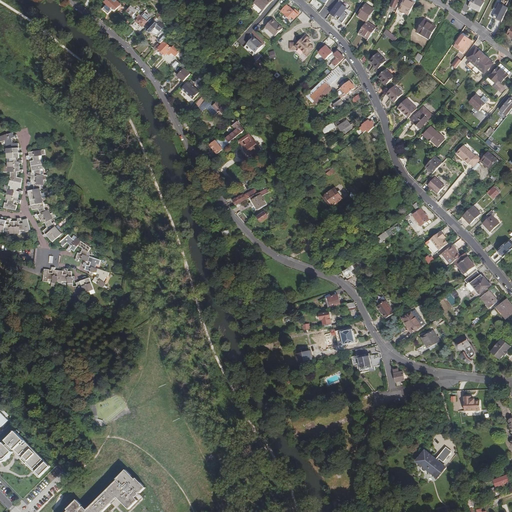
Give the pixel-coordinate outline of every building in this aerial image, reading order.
[(115,12),(121,5),(115,0),(107,0),(105,2),(107,5),(103,10),(109,14),(113,10),(115,12)] [(264,11),(273,1),(272,0),(258,0),(255,4),(264,11)] [(411,2),(406,0),(405,0),(403,5),(401,11),(409,15),(416,0),(411,0),(411,1),(411,2)] [(480,12),(484,3),(479,0),(472,0),(469,7),(480,12)] [(135,8),(137,6),(140,8),(142,6),(137,1),(127,11),(133,17),(138,11),(135,8)] [(358,16),(367,22),(375,10),(366,4),(358,16)] [(496,17),(503,20),(509,8),(502,4),(496,17)] [(290,8),(287,5),(282,11),(290,19),(292,16),(295,19),(299,14),(297,12),(295,11),(294,12),(290,8)] [(135,19),(134,20),(135,22),(133,24),(139,32),(143,28),(142,28),(144,27),(145,25),(147,26),(151,21),(149,19),(153,15),(147,9),(141,13),(137,18),(137,17),(135,19)] [(167,21),(168,22),(168,20),(160,12),(159,14),(163,17),(167,21)] [(162,31),(166,26),(160,22),(159,24),(155,21),(158,18),(160,20),(163,17),(159,14),(153,20),(154,20),(147,28),(147,32),(149,34),(153,33),(157,37),(162,31)] [(277,24),(272,20),(265,28),(275,37),(283,29),(278,25),(278,26),(276,24),(277,24)] [(418,33),(429,39),(437,27),(425,20),(418,33)] [(376,28),(367,22),(360,33),(369,40),(376,28)] [(397,39),(387,30),(384,34),(395,43),(397,39)] [(309,53),(313,48),(310,44),(311,43),(308,41),(309,39),(305,35),(294,47),(298,50),(299,49),(304,53),(303,54),(307,58),(310,54),(309,53)] [(460,44),(466,36),(464,35),(458,43),(456,46),(458,48),(460,44)] [(470,39),(466,36),(460,44),(458,48),(465,53),(468,50),(474,42),(470,39)] [(131,46),(136,40),(133,37),(128,43),(131,46)] [(257,40),(254,37),(247,44),(256,53),(263,46),(259,42),(259,43),(257,41),(257,40)] [(170,55),(170,54),(174,58),(176,56),(180,51),(174,46),(172,49),(167,45),(168,44),(167,43),(166,44),(164,42),(158,49),(166,56),(168,54),(170,55)] [(319,52),(326,60),(334,52),(327,44),(319,52)] [(478,75),(482,71),(485,74),(494,63),(485,55),(477,48),(467,59),(470,61),(466,65),(472,71),(478,75)] [(336,67),(344,58),(338,52),(335,56),(337,58),(332,63),(336,67)] [(386,62),(378,54),(370,62),(373,65),(374,64),(379,69),(386,62)] [(455,69),(460,62),(456,59),(451,66),(455,69)] [(176,70),(181,65),(176,61),(172,67),(176,70)] [(499,66),(509,75),(511,73),(501,64),(499,66)] [(332,89),(329,86),(344,71),(339,66),(306,96),(313,103),(314,101),(317,104),(332,89)] [(509,75),(499,66),(499,67),(493,73),(487,81),(493,87),(499,80),(502,83),(509,75)] [(191,74),(184,68),(177,76),(184,82),(191,74)] [(394,77),(386,69),(378,77),(382,81),(383,80),(387,84),(394,77)] [(342,88),(349,81),(346,77),(338,84),(341,88),(342,88)] [(200,91),(189,81),(182,88),(194,98),(200,91)] [(349,81),(342,88),(347,94),(355,88),(350,81),(349,81)] [(392,96),(399,89),(395,86),(387,94),(390,97),(391,96),(392,96)] [(399,89),(392,96),(396,101),(404,94),(399,89)] [(201,105),(207,99),(208,99),(205,95),(202,98),(202,97),(197,103),(200,107),(201,105)] [(488,112),(492,108),(486,104),(489,101),(485,96),(482,99),(477,95),(470,102),(479,111),(483,108),(488,112)] [(212,104),(207,99),(201,105),(204,109),(207,106),(214,115),(218,111),(219,112),(220,113),(221,113),(222,113),(221,112),(222,112),(225,115),(233,107),(227,100),(225,102),(223,101),(222,102),(223,104),(222,105),(218,101),(216,103),(215,102),(214,103),(213,102),(212,104)] [(336,109),(344,103),(341,99),(334,105),(336,109)] [(407,99),(399,108),(409,118),(418,109),(407,99)] [(411,120),(415,124),(420,129),(421,129),(433,116),(424,107),(411,120)] [(193,122),(190,117),(183,124),(185,129),(193,122)] [(338,120),(323,129),(325,134),(336,127),(340,124),(338,120)] [(369,133),(375,127),(373,125),(374,124),(372,121),(371,122),(369,120),(362,126),(363,126),(361,127),(363,130),(365,129),(367,131),(369,133)] [(352,127),(350,124),(348,121),(345,124),(344,123),(340,126),(343,131),(344,130),(346,133),(353,128),(352,127)] [(241,126),(226,139),(230,143),(244,130),(241,126)] [(445,139),(431,127),(423,135),(430,141),(432,140),(439,147),(445,139)] [(490,127),(485,134),(490,137),(495,130),(490,127)] [(13,144),(12,139),(14,138),(15,139),(18,138),(16,135),(14,136),(13,133),(0,136),(0,142),(5,141),(7,145),(7,149),(19,148),(19,144),(13,144)] [(250,157),(255,154),(260,150),(253,139),(252,140),(248,135),(240,141),(243,146),(250,157)] [(223,146),(220,143),(219,144),(217,141),(211,146),(218,155),(224,150),(222,147),(223,146)] [(482,158),(477,154),(476,155),(464,145),(457,153),(469,163),(470,163),(475,167),(482,158)] [(40,160),(40,156),(46,155),(45,150),(29,152),(30,156),(27,156),(27,160),(30,159),(30,158),(33,157),(33,161),(30,161),(31,166),(43,164),(42,159),(40,160)] [(497,160),(489,152),(482,160),(491,168),(497,160)] [(16,162),(16,159),(20,158),(19,155),(22,155),(22,153),(19,153),(7,154),(7,159),(10,159),(10,162),(7,163),(8,168),(20,167),(20,164),(22,164),(22,160),(21,161),(21,162),(16,162)] [(443,164),(435,157),(427,166),(435,173),(443,164)] [(41,175),(41,170),(43,169),(44,169),(43,164),(31,166),(32,171),(34,171),(35,175),(31,175),(31,173),(29,173),(29,177),(32,177),(31,180),(44,181),(48,181),(48,176),(44,175),(41,175)] [(17,177),(17,172),(21,172),(21,173),(23,173),(23,170),(20,170),(20,167),(8,168),(4,168),(4,173),(10,173),(11,177),(10,181),(22,184),(23,179),(17,177)] [(338,173),(335,168),(327,173),(331,179),(338,173)] [(498,179),(492,173),(488,176),(495,182),(498,179)] [(434,190),(441,182),(436,177),(434,179),(431,177),(426,183),(434,190)] [(41,189),(41,185),(44,185),(44,181),(31,180),(31,183),(28,183),(28,186),(31,186),(31,185),(35,185),(34,190),(29,191),(30,197),(42,194),(41,189)] [(17,192),(18,188),(21,189),(22,184),(10,181),(9,186),(11,187),(11,190),(8,190),(7,195),(19,197),(20,194),(22,195),(23,191),(21,191),(21,193),(17,192)] [(437,193),(444,185),(441,182),(434,190),(437,193)] [(361,193),(355,184),(349,189),(352,193),(350,196),(353,199),(361,193)] [(444,185),(437,193),(439,194),(445,186),(444,185)] [(494,199),(500,193),(493,187),(487,193),(494,199)] [(333,207),(343,200),(341,196),(342,194),(340,191),(338,192),(335,188),(325,195),(325,196),(323,197),(330,208),(333,206),(333,207)] [(249,199),(258,194),(255,190),(245,195),(234,201),(236,205),(249,199)] [(43,199),(46,198),(44,193),(42,194),(30,197),(31,201),(43,199)] [(258,194),(249,199),(251,201),(252,201),(258,209),(267,204),(260,193),(258,194)] [(14,205),(15,201),(18,202),(17,203),(20,204),(21,201),(18,200),(19,197),(7,195),(6,199),(8,200),(7,204),(5,203),(4,208),(16,211),(17,206),(14,205)] [(47,211),(45,208),(44,203),(32,206),(29,206),(30,208),(32,208),(33,210),(38,209),(40,214),(38,215),(37,214),(35,216),(36,218),(38,217),(40,220),(51,214),(49,210),(47,211)] [(471,224),(481,214),(473,206),(464,216),(471,224)] [(421,226),(429,220),(422,209),(413,215),(421,226)] [(500,223),(492,215),(494,213),(492,210),(487,215),(489,218),(483,224),(491,232),(500,223)] [(265,212),(258,217),(261,222),(269,217),(265,212)] [(53,224),(51,220),(57,217),(54,213),(51,214),(40,220),(41,223),(39,224),(40,227),(42,226),(42,224),(45,223),(47,228),(43,231),(45,234),(43,236),(45,237),(46,235),(56,227),(53,224)] [(15,234),(14,222),(12,222),(12,219),(8,219),(8,222),(9,222),(10,225),(6,224),(6,221),(3,220),(3,218),(2,217),(1,220),(0,227),(0,232),(4,233),(5,231),(10,231),(10,234),(15,234)] [(31,231),(27,219),(22,220),(23,223),(20,224),(20,220),(21,220),(21,219),(17,219),(18,221),(14,222),(15,234),(20,234),(20,231),(25,231),(26,232),(31,231)] [(50,239),(59,230),(61,229),(57,225),(56,227),(46,235),(50,239)] [(54,243),(63,234),(59,230),(50,239),(54,243)] [(389,236),(387,233),(386,232),(380,236),(383,240),(389,236)] [(445,235),(442,232),(431,240),(440,251),(448,244),(444,239),(443,237),(445,235)] [(78,246),(81,241),(77,238),(75,241),(72,238),(69,235),(60,243),(63,247),(67,243),(72,246),(70,249),(69,248),(67,251),(70,252),(72,250),(74,252),(78,246)] [(505,257),(511,249),(511,243),(509,240),(499,251),(505,257)] [(89,252),(91,248),(81,241),(78,246),(83,249),(81,254),(78,253),(77,258),(76,260),(76,261),(79,262),(80,259),(82,260),(88,262),(90,257),(87,256),(89,252)] [(457,261),(462,257),(457,250),(453,246),(443,254),(452,265),(457,261)] [(434,260),(430,254),(425,258),(430,264),(434,260)] [(462,257),(457,261),(466,273),(475,266),(466,254),(462,257)] [(99,266),(101,261),(90,257),(88,262),(91,263),(90,266),(86,265),(87,264),(84,263),(83,266),(86,267),(85,270),(90,272),(89,274),(92,275),(93,273),(96,274),(98,269),(96,268),(97,265),(99,266)] [(345,274),(365,261),(364,258),(344,272),(345,274)] [(365,261),(345,274),(348,279),(354,274),(352,271),(360,266),(361,267),(367,263),(365,261)] [(57,283),(59,271),(55,271),(56,268),(52,268),(52,270),(53,271),(53,273),(50,273),(50,270),(45,270),(44,276),(44,282),(48,282),(49,279),(52,280),(52,287),(57,287),(57,283)] [(76,280),(75,276),(72,277),(72,272),(68,272),(68,269),(65,269),(65,273),(66,273),(67,275),(63,275),(63,271),(59,271),(57,283),(62,283),(62,282),(68,282),(68,284),(73,283),(73,280),(76,280)] [(104,282),(106,277),(108,278),(110,273),(98,269),(96,274),(99,275),(98,278),(96,277),(93,281),(104,288),(106,283),(104,282)] [(491,286),(482,274),(481,275),(478,271),(466,280),(469,285),(471,283),(480,294),(491,286)] [(353,285),(359,281),(355,276),(348,281),(353,285)] [(91,282),(90,278),(86,280),(90,292),(94,290),(91,282)] [(90,292),(86,280),(81,282),(85,293),(90,292)] [(85,293),(81,282),(76,283),(77,286),(74,287),(73,283),(68,284),(69,296),(75,295),(75,297),(85,293)] [(455,289),(451,292),(455,298),(459,295),(455,289)] [(498,302),(490,291),(481,298),(490,308),(498,302)] [(452,306),(457,302),(451,292),(445,296),(452,306)] [(329,299),(332,307),(341,305),(338,295),(329,297),(329,299)] [(511,314),(511,306),(507,300),(498,307),(507,318),(511,314)] [(379,310),(388,303),(387,301),(377,307),(379,310)] [(383,313),(391,307),(388,303),(379,310),(381,312),(382,312),(383,313)] [(385,316),(393,310),(391,307),(383,313),(384,314),(383,315),(381,316),(383,318),(385,316)] [(385,320),(387,319),(395,313),(393,310),(385,316),(383,318),(385,320)] [(324,325),(332,323),(329,312),(320,314),(321,320),(323,320),(324,325)] [(422,327),(412,312),(403,318),(413,333),(422,327)] [(341,332),(345,345),(356,343),(353,329),(348,330),(341,332)] [(423,337),(430,348),(440,342),(434,331),(423,337)] [(465,353),(468,351),(466,349),(471,346),(465,335),(457,340),(463,351),(464,350),(465,353)] [(430,348),(423,337),(421,338),(425,345),(428,349),(430,348)] [(507,351),(510,346),(502,339),(491,352),(499,359),(503,356),(504,357),(508,352),(507,351)] [(425,354),(429,352),(428,349),(425,345),(418,349),(422,356),(425,354)] [(373,370),(373,366),(370,356),(369,354),(364,355),(363,349),(356,350),(357,355),(355,356),(359,373),(373,370)] [(429,352),(425,354),(429,361),(435,357),(431,351),(429,352)] [(468,351),(465,353),(460,356),(462,360),(464,359),(465,361),(470,363),(473,358),(470,354),(468,351)] [(311,352),(297,355),(299,361),(312,358),(311,352)] [(404,372),(395,374),(397,383),(405,381),(404,372)] [(297,375),(287,380),(289,385),(299,380),(297,375)] [(474,397),(466,397),(467,411),(483,411),(482,401),(477,401),(474,401),(474,399),(474,397)] [(16,431),(0,446),(0,462),(6,461),(13,452),(7,446),(9,444),(20,455),(24,452),(26,454),(21,459),(33,471),(38,466),(40,468),(35,473),(40,478),(51,467),(16,431)] [(453,453),(447,448),(440,457),(446,462),(453,453)] [(436,475),(444,464),(437,459),(436,460),(434,459),(435,457),(427,451),(418,462),(424,466),(424,470),(427,472),(431,471),(436,475)] [(444,464),(436,475),(440,478),(448,467),(444,464)] [(136,479),(126,470),(117,479),(118,480),(102,495),(87,510),(84,506),(83,507),(82,506),(83,505),(78,500),(68,509),(69,510),(67,511),(103,511),(118,498),(121,501),(130,509),(139,501),(136,498),(140,494),(139,494),(140,493),(141,493),(146,488),(137,478),(136,479)] [(509,472),(494,478),(497,484),(511,478),(509,472)]
